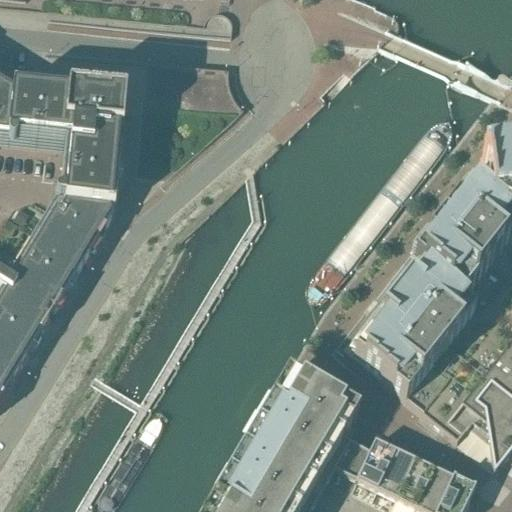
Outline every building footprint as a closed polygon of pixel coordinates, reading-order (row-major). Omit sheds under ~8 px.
[(0,149),(63,156),(60,184),(72,185),(77,186),(99,188),(104,188),(115,190),(117,176),(117,174),(118,164),(124,106),(109,105),(106,102),(103,100),(100,99),(96,98),(92,98),(89,99),(85,100),(82,102),(54,99),(27,97),(11,95),(11,96),(10,96),(10,95),(0,88),(0,149)] [(511,164),(479,169),(484,214),(482,217),(502,232),(511,231),(511,164)] [(0,409),(3,408),(6,405),(8,403),(10,399),(11,396),(11,392),(11,389),(11,388),(25,364),(29,362),(32,361),(34,358),(37,355),(38,352),(39,349),(40,345),(40,342),(40,340),(60,306),(64,305),(67,303),(69,301),(72,298),(73,295),(74,292),(75,288),(75,284),(75,283),(89,259),(92,258),(95,256),(98,254),(100,251),(102,248),(103,244),(104,241),(103,237),(103,236),(111,223),(108,221),(108,218),(113,218),(114,203),(115,198),(115,190),(104,188),(99,188),(77,186),(72,185),(60,184),(59,189),(59,193),(57,212),(53,212),(50,217),(6,289),(5,290),(0,287),(0,409)] [(372,323),(343,360),(493,478),(511,455),(511,231),(502,232),(482,217),(466,204),(450,224),(455,228),(445,240),(440,237),(383,310),(391,317),(381,329),(372,323)] [(357,421),(308,392),(302,389),(286,380),(270,408),(214,503),(211,507),(208,511),(313,511),(333,477),(343,483),(354,489),(368,460),(342,446),(357,421)] [(354,490),(375,500),(394,459),(373,449),(368,460),(354,489),(354,490)] [(414,468),(394,459),(375,500),(395,509),(414,468)] [(414,468),(395,509),(400,511),(416,511),(433,477),(414,468)] [(416,511),(440,511),(452,487),(433,477),(416,511)] [(452,487),(440,511),(466,511),(468,508),(473,497),(452,487)]
